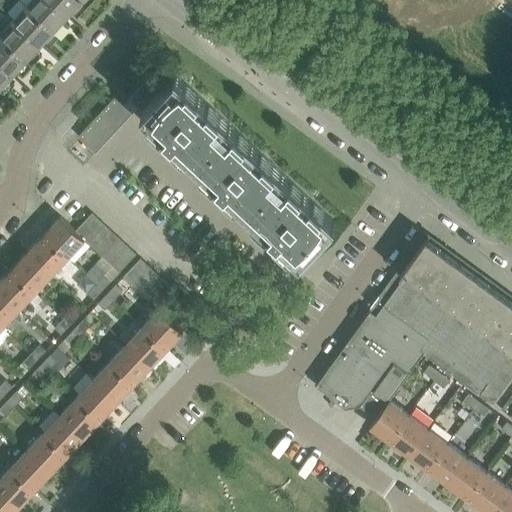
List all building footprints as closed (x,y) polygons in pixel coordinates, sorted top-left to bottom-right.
[(67,15),(51,0),(31,0),(27,5),(60,35),(69,25),(63,20),(67,15)] [(51,0),(67,15),(72,10),(78,16),(92,0),(51,0)] [(60,35),(27,5),(13,19),(40,44),(44,40),(50,45),(60,35)] [(40,44),(13,19),(0,33),(0,34),(32,64),(42,55),(36,49),(40,44)] [(32,64),(0,34),(0,61),(13,74),(17,69),(23,74),(32,64)] [(13,74),(0,61),(0,89),(5,94),(14,84),(8,78),(13,74)] [(218,112),(175,73),(163,86),(150,74),(129,97),(141,109),(142,111),(143,111),(150,118),(146,122),(161,136),(165,131),(184,149),(218,112)] [(96,152),(132,112),(133,112),(115,96),(78,135),(96,152)] [(271,161),(218,112),(184,149),(203,167),(199,172),(213,185),(218,181),(237,198),(271,161)] [(335,221),(271,161),(237,198),(256,216),(251,221),(266,234),(270,230),(299,256),(299,257),(300,258),(301,258),(335,221)] [(85,237),(101,220),(92,212),(76,229),(85,237)] [(85,237),(76,229),(61,215),(44,233),(68,255),(84,238),(85,237)] [(93,246),(110,228),(101,220),(85,237),(84,238),(93,246)] [(102,255),(119,237),(110,228),(93,246),(102,255)] [(68,255),(44,233),(27,251),(51,273),(68,255)] [(111,263),(127,245),(119,237),(102,255),(111,263)] [(511,301),(442,250),(427,239),(425,242),(424,241),(422,244),(423,244),(406,267),(405,267),(403,269),(404,270),(402,273),(404,274),(376,313),(370,309),(316,384),(330,394),(330,395),(329,395),(330,396),(345,407),(355,405),(374,419),(389,399),(409,370),(420,355),(423,350),(480,391),(494,401),(511,375),(511,301)] [(120,271),(136,253),(127,245),(111,263),(120,271)] [(35,291),(51,273),(27,251),(11,268),(35,291)] [(120,271),(111,263),(102,255),(86,272),(97,282),(103,288),(120,271)] [(133,284),(149,266),(140,258),(124,275),(133,284)] [(142,292),(158,274),(149,266),(133,284),(140,291),(142,292)] [(35,291),(11,268),(0,279),(0,290),(19,308),(35,291)] [(150,300),(167,283),(158,274),(142,292),(150,300)] [(140,291),(133,284),(124,275),(107,293),(114,299),(124,308),(140,291)] [(103,288),(97,282),(88,291),(95,297),(103,288)] [(159,309),(160,308),(176,291),(167,283),(150,300),(159,309)] [(19,308),(0,290),(0,322),(3,325),(19,308)] [(106,308),(114,299),(107,293),(99,302),(106,308)] [(179,321),(193,306),(183,296),(168,311),(179,321)] [(70,324),(80,314),(73,308),(63,317),(70,324)] [(160,308),(159,309),(143,326),(166,348),(183,330),(160,308)] [(62,333),(70,324),(63,317),(55,326),(62,333)] [(91,324),(84,318),(75,328),(82,334),(91,324)] [(166,348),(143,326),(127,344),(150,366),(166,348)] [(73,343),(82,334),(75,328),(66,337),(73,343)] [(38,358),(47,349),(40,342),(31,352),(38,358)] [(150,366),(127,344),(110,361),(134,383),(150,366)] [(29,367),(38,358),(31,352),(22,361),(29,367)] [(58,359),(51,353),(42,363),(48,369),(58,359)] [(134,383),(110,361),(94,378),(118,400),(134,383)] [(441,370),(430,362),(425,369),(436,377),(441,370)] [(40,378),(48,369),(42,363),(34,371),(40,378)] [(451,378),(441,370),(436,377),(446,385),(451,378)] [(0,389),(4,394),(13,384),(7,378),(0,385),(0,389)] [(118,400),(94,378),(78,396),(101,418),(118,400)] [(24,394),(18,389),(9,398),(15,404),(24,394)] [(480,399),(476,396),(469,391),(463,398),(474,406),(480,399)] [(101,418),(78,396),(61,414),(85,435),(101,418)] [(0,408),(6,414),(15,404),(9,398),(0,407),(0,408)] [(409,414),(389,399),(374,419),(369,425),(390,440),(409,414)] [(484,413),(490,406),(480,399),(474,406),(484,413)] [(85,435),(61,414),(45,431),(68,453),(85,435)] [(428,428),(409,414),(390,440),(409,454),(428,428)] [(511,422),(507,419),(502,427),(511,433),(511,422)] [(448,442),(428,428),(409,454),(429,468),(448,442)] [(68,453),(45,431),(28,450),(51,471),(68,453)] [(467,456),(448,442),(429,468),(448,482),(467,456)] [(51,471),(28,450),(12,467),(35,489),(51,471)] [(486,471),(467,456),(448,482),(467,497),(486,471)] [(35,489),(12,467),(0,479),(0,488),(19,506),(35,489)] [(506,485),(486,471),(467,497),(487,511),(506,485)] [(511,511),(511,489),(506,485),(487,511),(488,511),(511,511)] [(12,511),(19,506),(0,488),(0,511),(12,511)]
